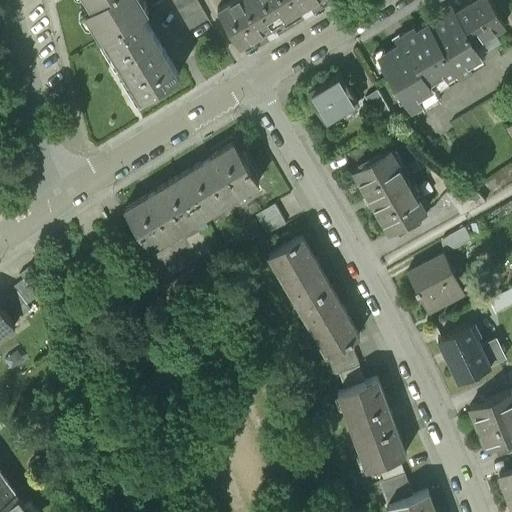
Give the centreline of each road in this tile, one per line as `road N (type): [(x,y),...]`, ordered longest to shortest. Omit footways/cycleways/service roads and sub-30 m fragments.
road 1 (residential): [(471,511),(426,394),(252,81)]
road 2 (residential): [(51,211),(252,81)]
road 3 (residential): [(0,0),(51,211)]
road 4 (residential): [(252,81),(386,0)]
